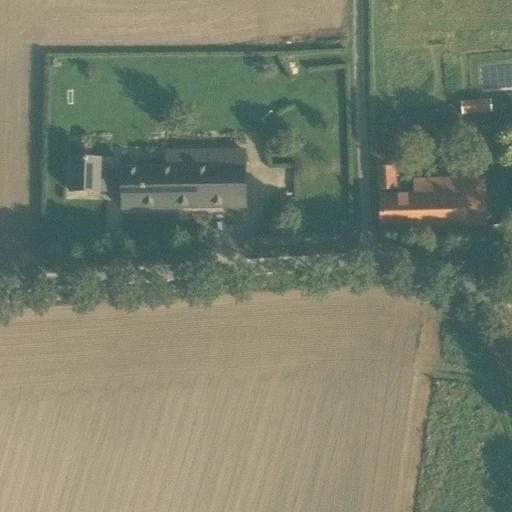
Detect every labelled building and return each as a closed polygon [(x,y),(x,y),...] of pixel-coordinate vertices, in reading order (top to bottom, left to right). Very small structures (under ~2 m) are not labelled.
[(490,98),(462,100),(463,113),(491,111),(490,98)] [(427,101),(377,103),(377,120),(427,118),(427,101)] [(468,163),(497,161),(495,137),(466,140),(468,163)] [(191,212),(245,213),(247,150),(193,151),(193,172),(162,171),(161,211),(191,212)] [(397,190),(396,174),(396,167),(418,167),(417,154),(376,155),(377,191),(397,190)] [(161,211),(162,171),(102,169),(100,161),(72,160),(71,192),(99,193),(99,192),(123,193),(122,210),(161,211)] [(464,182),(464,179),(414,180),(415,196),(381,197),(382,232),(467,230),(484,229),(481,181),(464,182)]
